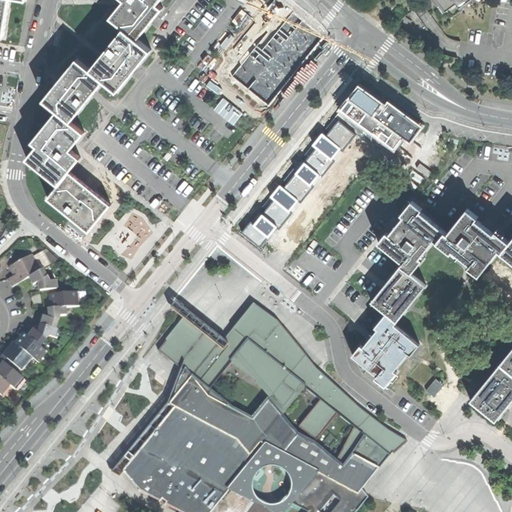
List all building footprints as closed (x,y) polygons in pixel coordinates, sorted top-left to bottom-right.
[(0,0),(0,37),(4,38),(8,11),(9,0),(0,0)] [(111,17),(125,28),(138,39),(151,23),(155,18),(163,8),(158,4),(161,0),(124,0),(124,1),(111,17)] [(434,0),(438,4),(441,3),(446,10),(457,2),(462,10),(472,2),(470,0),(434,0)] [(101,58),(91,69),(104,80),(118,91),(132,74),(136,70),(140,65),(152,50),(138,39),(125,28),(105,53),(103,55),(101,58)] [(44,100),(57,111),(71,122),(91,96),(94,93),(96,91),(104,80),(91,69),(77,58),(59,81),(44,100)] [(27,158),(59,185),(70,171),(81,157),(71,149),(75,145),(77,143),(85,132),(71,122),(57,111),(45,126),(42,130),(33,141),(38,145),(27,158)] [(77,221),(89,231),(107,209),(110,205),(111,206),(111,204),(87,185),(70,171),(59,185),(48,198),(53,201),(60,207),(73,218),(74,218),(77,221)] [(434,240),(437,242),(446,232),(421,211),(423,209),(412,200),(401,214),(404,216),(401,219),(398,223),(389,234),(387,232),(378,242),(403,262),(401,265),(412,273),(423,259),(420,257),(434,240)] [(499,250),(502,253),(510,242),(496,231),(494,233),(484,225),(476,219),(478,217),(468,208),(454,225),(448,233),(446,232),(437,242),(451,253),(453,250),(471,264),(469,267),(479,275),(499,250)] [(511,239),(510,242),(502,253),(511,260),(511,239)] [(13,287),(30,277),(40,271),(31,255),(10,267),(12,271),(15,276),(8,279),(13,287)] [(427,285),(412,273),(401,265),(386,283),(387,283),(385,285),(382,289),(372,301),(386,313),(397,321),(410,306),(427,285)] [(40,291),(49,290),(57,289),(56,281),(49,282),(42,270),(40,271),(30,277),(32,282),(34,285),(38,282),(40,286),(40,291)] [(54,301),(54,308),(65,307),(65,308),(78,306),(76,293),(76,292),(57,294),(50,295),(50,299),(51,302),(54,301)] [(158,349),(181,368),(175,386),(167,404),(150,425),(124,457),(111,472),(119,477),(123,472),(124,472),(137,488),(139,490),(138,490),(140,492),(140,491),(159,501),(160,502),(162,499),(166,502),(165,504),(165,505),(166,504),(180,511),(211,511),(222,499),(229,491),(268,511),(286,511),(293,504),(308,511),(307,511),(354,511),(367,497),(361,490),(375,472),(388,455),(391,451),(394,454),(401,448),(408,441),(389,430),(373,421),(370,419),(371,417),(344,396),(346,395),(339,389),(316,369),(306,354),(295,341),(278,321),(274,317),(271,315),(268,312),(267,313),(253,303),(237,324),(233,329),(233,330),(225,341),(188,312),(175,302),(170,308),(183,318),(158,349)] [(44,316),(40,328),(56,333),(57,329),(56,329),(60,316),(66,315),(65,308),(65,307),(54,308),(51,308),(49,309),(49,312),(49,315),(48,318),(44,316)] [(395,324),(397,321),(386,313),(375,327),(378,329),(373,334),(372,336),(371,337),(369,340),(364,346),(361,344),(353,354),(367,366),(370,369),(378,375),(376,377),(386,386),(397,372),(395,370),(409,353),(411,354),(420,344),(395,324)] [(34,330),(29,337),(40,346),(48,336),(55,338),(56,333),(40,328),(40,330),(39,332),(38,332),(34,330)] [(20,338),(16,344),(32,357),(36,361),(45,350),(40,346),(29,337),(25,333),(20,338)] [(3,346),(0,350),(0,352),(21,370),(32,357),(16,344),(14,343),(11,347),(8,350),(3,346)] [(511,349),(501,364),(511,373),(511,349)] [(0,377),(10,385),(13,388),(22,377),(0,360),(1,361),(0,362),(0,377)] [(471,400),(496,421),(511,401),(511,400),(511,373),(501,364),(471,400)] [(0,394),(1,396),(10,385),(0,377),(0,394)] [(426,390),(434,397),(444,385),(436,379),(426,390)]
